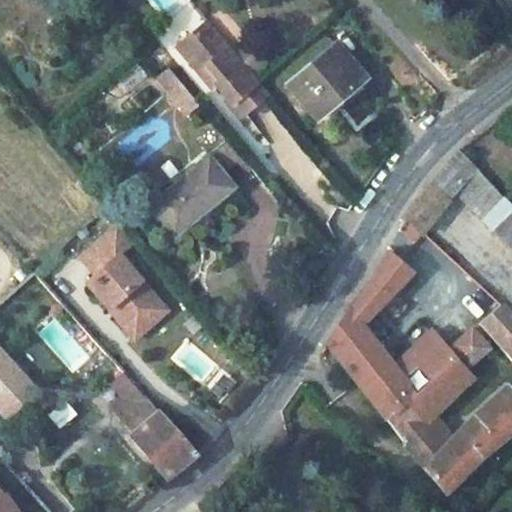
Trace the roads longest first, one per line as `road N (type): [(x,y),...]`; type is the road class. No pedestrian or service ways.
road 1 (tertiary): [(511,75),(410,167),(276,386),(161,511)]
road 2 (unknown): [(230,442),(163,402),(77,305)]
road 3 (unknown): [(363,245),(267,141)]
